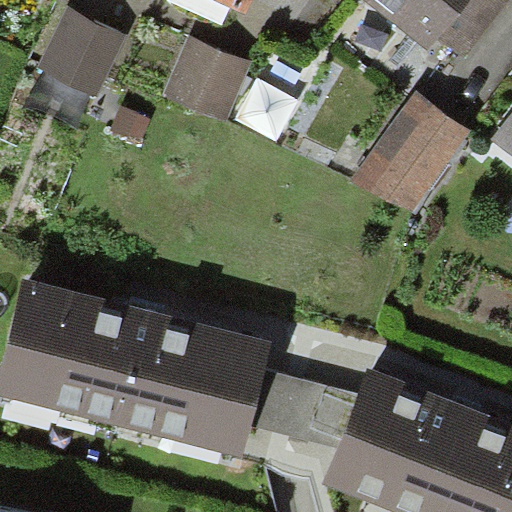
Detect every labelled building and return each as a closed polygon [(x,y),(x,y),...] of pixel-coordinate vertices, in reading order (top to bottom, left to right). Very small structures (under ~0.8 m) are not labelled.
[(130,27),(74,0),(68,0),(41,59),(101,87),(130,27)] [(386,0),(424,31),(431,23),(461,48),(501,0),(386,0)] [(229,109),(249,51),(187,30),(167,88),(229,109)] [(358,175),(411,200),(466,120),(417,87),(358,175)] [(511,113),(497,133),(511,144),(511,113)] [(27,264),(0,368),(0,377),(241,439),(246,418),(261,359),(270,325),(27,264)] [(511,511),(511,408),(368,353),(356,384),(334,439),(324,464),(445,511),(511,511)] [(356,384),(261,359),(246,418),(334,439),(356,384)] [(112,511),(113,510),(0,487),(0,511),(112,511)]
